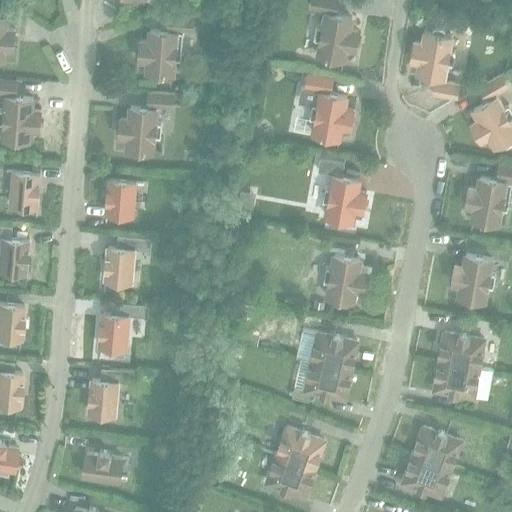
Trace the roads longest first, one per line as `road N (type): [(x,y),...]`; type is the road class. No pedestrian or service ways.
road 1 (unclassified): [(38,511),(53,471),(77,24)]
road 2 (residential): [(352,511),(382,426),(424,174),(390,91)]
